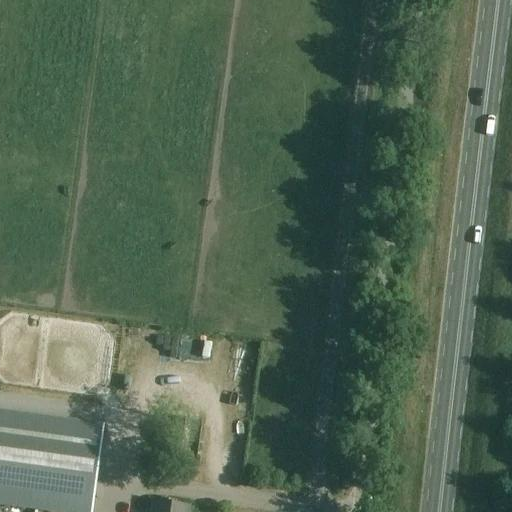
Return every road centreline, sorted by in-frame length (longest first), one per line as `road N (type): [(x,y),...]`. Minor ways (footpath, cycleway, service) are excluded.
road 1 (unclassified): [(326,511),(322,442),(386,0)]
road 2 (unclassified): [(351,511),(412,0)]
road 3 (primary): [(438,511),(496,0)]
